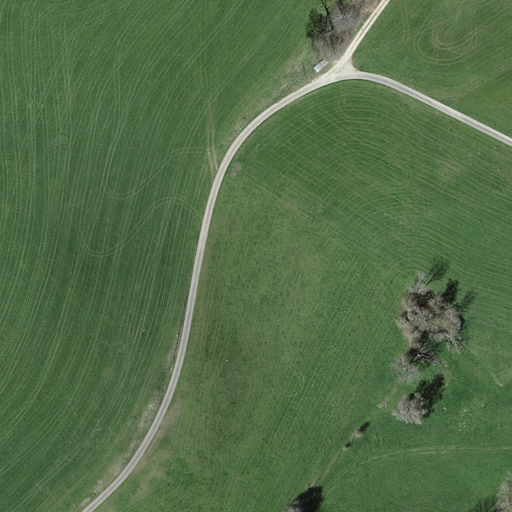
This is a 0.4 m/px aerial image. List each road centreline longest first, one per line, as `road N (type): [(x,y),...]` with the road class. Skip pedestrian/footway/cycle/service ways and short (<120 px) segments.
road 1 (track): [(86,511),(126,470),(164,407),(222,164),(263,114),(318,80)]
road 2 (track): [(318,80),(376,78),(511,143)]
